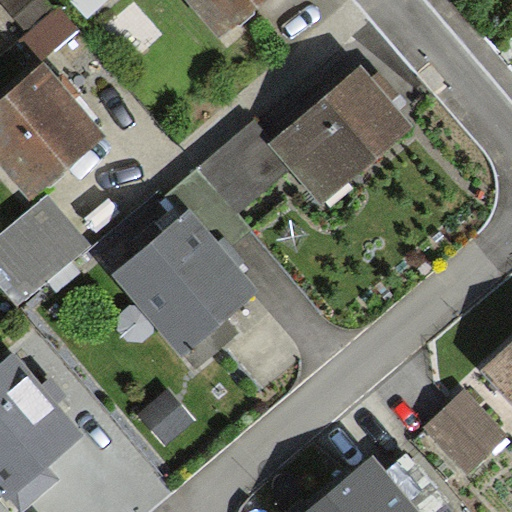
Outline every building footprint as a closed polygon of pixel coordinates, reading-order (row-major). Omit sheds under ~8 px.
[(55,9),(47,0),(0,0),(0,1),(27,33),(55,9)] [(187,0),(220,39),(265,0),(187,0)] [(23,36),(45,61),(79,32),(57,7),(55,9),(27,33),(23,36)] [(44,62),(0,99),(0,166),(31,202),(48,187),(108,135),(76,99),(69,91),(57,78),(44,62)] [(272,141),(268,144),(289,169),(321,206),(414,128),(391,103),(382,92),(372,78),(361,66),(272,141)] [(381,71),(372,78),(382,92),(391,103),(401,95),(381,71)] [(63,73),(57,78),(69,91),(76,99),(82,93),(63,73)] [(198,168),(236,214),(289,169),(268,144),(272,141),(254,120),(198,168)] [(165,196),(184,214),(188,211),(221,250),(252,232),(236,214),(198,168),(165,196)] [(0,268),(27,300),(92,245),(48,193),(0,233),(0,268)] [(184,214),(111,275),(180,358),(184,355),(195,368),(238,333),(227,320),(258,294),(228,258),(221,250),(188,211),(184,214)] [(511,341),(481,371),(511,403),(511,341)] [(42,385),(13,352),(0,363),(0,494),(7,503),(9,501),(19,511),(59,478),(49,467),(86,436),(57,403),(47,392),(42,385)] [(51,378),(42,385),(47,392),(57,403),(66,396),(51,378)] [(196,420),(168,389),(139,415),(167,446),(196,420)] [(508,438),(464,389),(422,428),(465,476),(508,438)] [(511,511),(511,442),(508,438),(465,476),(498,511),(511,511)] [(407,454),(386,471),(418,511),(435,511),(447,503),(407,454)] [(358,468),(303,511),(418,511),(386,471),(374,456),(358,468)]
